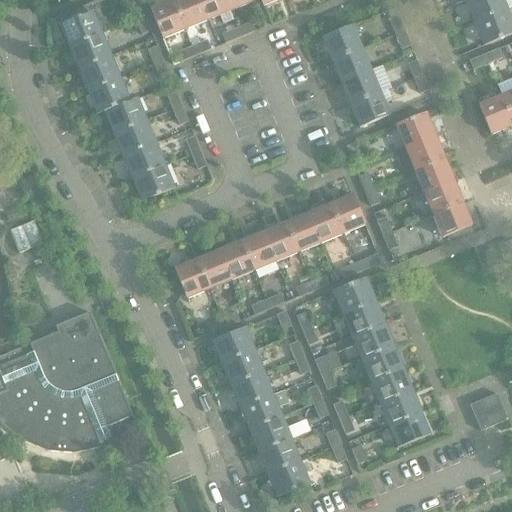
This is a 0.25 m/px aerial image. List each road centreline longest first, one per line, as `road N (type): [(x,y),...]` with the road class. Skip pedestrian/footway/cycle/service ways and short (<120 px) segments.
road 1 (residential): [(229,511),(168,356),(109,250)]
road 2 (residential): [(109,250),(23,88),(23,0)]
road 3 (residential): [(245,193),(306,165),(258,50),(197,74)]
road 4 (residential): [(109,250),(245,193)]
road 5 (residential): [(197,74),(245,193)]
